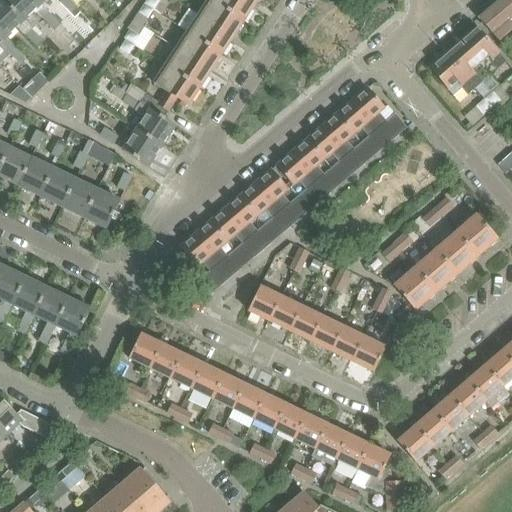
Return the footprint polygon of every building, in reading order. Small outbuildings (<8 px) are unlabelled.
[(49,14),(42,6),(35,0),(6,0),(4,2),(24,23),(35,13),(43,21),(49,14)] [(78,9),(69,0),(63,0),(59,4),(72,15),(78,9)] [(153,12),(154,10),(162,16),(170,4),(165,0),(148,0),(144,6),(153,12)] [(246,22),(257,5),(248,0),(213,0),(212,2),(246,22)] [(511,0),(502,0),(496,6),(511,24),(511,23),(511,0)] [(32,30),(24,23),(4,2),(0,6),(0,31),(7,39),(17,30),(25,37),(32,30)] [(235,39),(246,22),(212,2),(201,18),(235,39)] [(133,23),(144,30),(145,28),(143,27),(153,12),(144,6),(133,23)] [(511,35),(506,28),(511,24),(496,6),(480,20),(507,50),(511,45),(511,35)] [(49,14),(43,21),(54,32),(61,25),(49,14)] [(224,56),(235,39),(201,18),(190,35),(224,56)] [(144,30),(133,23),(129,30),(130,31),(125,40),(126,41),(125,42),(134,48),(135,47),(134,46),(144,30)] [(497,64),(503,58),(504,58),(497,51),(477,28),(461,41),(482,65),(490,57),(497,64)] [(32,30),(25,37),(37,49),(44,43),(32,30)] [(213,73),(224,56),(190,35),(179,52),(213,73)] [(474,72),(482,65),(461,41),(447,54),(467,78),(473,84),(479,79),(474,72)] [(125,42),(120,50),(129,56),(134,48),(125,42)] [(27,59),(15,47),(8,53),(20,66),(27,59)] [(202,90),(213,73),(179,52),(168,69),(202,90)] [(467,90),(473,84),(467,78),(447,54),(431,68),(451,92),(461,84),(467,90)] [(191,107),(202,90),(168,69),(157,86),(166,91),(178,99),(191,107)] [(511,77),(502,87),(509,95),(511,91),(511,77)] [(136,112),(147,95),(132,86),(126,95),(127,96),(122,103),(136,112)] [(494,108),(509,95),(502,87),(486,100),(494,108)] [(367,90),(351,104),(368,122),(388,144),(397,137),(407,129),(394,115),(393,116),(394,116),(385,123),(378,114),(382,110),(383,111),(384,110),(367,90)] [(169,113),(178,99),(166,91),(159,103),(157,106),(169,113)] [(157,106),(159,103),(147,95),(136,112),(147,119),(139,131),(163,146),(177,126),(165,119),(169,113),(157,106)] [(484,116),(494,108),(486,100),(477,108),(484,116)] [(361,128),(369,137),(360,145),(372,158),(379,153),(379,152),(388,144),(368,122),(351,104),(335,117),(352,136),(361,128)] [(357,171),(365,164),(366,164),(372,158),(360,145),(353,151),(345,142),(352,136),(335,117),(320,130),(337,148),(357,171)] [(14,121),(7,135),(15,139),(22,125),(14,121)] [(101,136),(114,145),(118,138),(105,130),(101,136)] [(320,130),(305,142),(322,161),(331,154),(339,163),(330,170),(343,184),(350,178),(349,177),(357,171),(337,148),(320,130)] [(149,167),(163,146),(139,131),(125,151),(149,167)] [(37,149),(44,135),(37,132),(30,145),(37,149)] [(0,168),(10,149),(15,139),(7,135),(2,146),(0,144),(0,168)] [(59,160),(66,146),(58,142),(52,156),(59,160)] [(315,167),(322,161),(305,142),(289,156),(306,174),(326,197),(335,189),(336,189),(343,184),(330,170),(323,176),(315,167)] [(0,176),(19,186),(32,160),(10,149),(0,168),(0,176)] [(74,167),(82,171),(89,157),(81,153),(74,167)] [(305,190),(297,197),(309,212),(318,205),(317,204),(326,197),(306,174),(289,156),(276,167),(293,186),(294,185),(293,185),(298,181),(305,190)] [(42,197),(54,171),(32,160),(19,186),(42,197)] [(54,171),(42,197),(63,207),(76,182),(54,171)] [(270,172),(256,184),(272,203),(292,226),(301,219),(309,212),(297,197),(288,205),(280,196),(285,192),(286,192),(287,191),(270,172)] [(126,192),(132,178),(124,175),(118,188),(126,192)] [(85,218),(98,192),(76,182),(63,207),(85,218)] [(265,210),(272,219),(264,226),(276,240),(283,234),(292,226),(272,203),(256,184),(240,198),(256,217),(265,210)] [(121,203),(126,192),(118,188),(113,199),(98,192),(85,218),(108,229),(121,203)] [(240,198),(225,210),(241,230),(261,252),(269,245),(269,246),(276,240),(264,226),(257,232),(249,223),(256,217),(240,198)] [(435,210),(441,217),(454,207),(447,200),(435,210)] [(253,259),(261,252),(241,230),(225,210),(210,223),(227,242),(235,235),(242,245),(234,251),(246,265),(253,260),(253,259)] [(429,228),(441,217),(435,210),(423,220),(429,228)] [(478,258),(499,240),(479,217),(458,235),(478,258)] [(210,223),(194,236),(211,255),(230,278),(239,271),(246,265),(234,251),(227,258),(219,249),(227,242),(210,223)] [(394,245),(401,253),(413,242),(406,235),(394,245)] [(458,276),(478,258),(458,235),(438,253),(458,276)] [(197,268),(197,267),(202,263),(210,272),(202,279),(201,280),(212,294),(221,286),(230,278),(211,255),(194,236),(180,249),(197,268)] [(388,263),(401,253),(394,245),(382,256),(388,263)] [(300,249),(295,260),(304,264),(309,253),(300,249)] [(437,294),(458,276),(438,253),(417,271),(437,294)] [(299,275),(304,264),(295,260),(290,271),(299,275)] [(0,323),(3,325),(13,306),(25,280),(4,269),(0,276),(0,299),(5,302),(0,313),(0,323)] [(342,270),(337,280),(345,284),(350,274),(342,270)] [(416,312),(437,294),(417,271),(396,289),(416,312)] [(34,316),(47,290),(25,280),(13,306),(27,313),(18,332),(25,335),(34,316)] [(340,295),(345,284),(337,280),(332,291),(340,295)] [(271,322),(283,299),(262,289),(250,312),(271,322)] [(47,346),(56,327),(69,301),(47,290),(34,316),(49,323),(39,343),(47,346)] [(383,290),(378,301),(387,305),(392,294),(383,290)] [(292,333),(303,309),(283,299),(271,322),(292,333)] [(68,357),(78,337),(91,312),(69,301),(56,327),(70,333),(60,353),(68,357)] [(382,315),(387,305),(378,301),(373,311),(382,315)] [(313,343),(324,319),(303,309),(292,333),(313,343)] [(334,353),(345,329),(324,319),(313,343),(334,353)] [(354,363),(365,339),(345,329),(334,353),(354,363)] [(151,369),(163,345),(142,335),(131,359),(151,369)] [(387,350),(385,349),(365,339),(354,363),(375,373),(387,350)] [(172,379),(183,355),(163,345),(151,369),(172,379)] [(504,388),(511,380),(511,361),(504,353),(487,368),(504,388)] [(192,390),(204,366),(183,355),(172,379),(192,390)] [(213,400),(225,376),(204,366),(192,390),(213,400)] [(487,402),(504,388),(487,368),(470,383),(487,402)] [(234,410),(246,386),(225,376),(213,400),(234,410)] [(469,417),(487,402),(470,383),(452,398),(469,417)] [(136,399),(140,391),(129,386),(125,394),(136,399)] [(254,420),(266,396),(246,386),(234,410),(254,420)] [(146,404),(150,396),(140,391),(136,399),(146,404)] [(275,430),(286,406),(266,396),(254,420),(275,430)] [(452,432),(469,417),(452,398),(435,412),(452,432)] [(16,416),(4,404),(0,399),(0,430),(6,436),(19,424),(22,428),(48,441),(54,428),(20,411),(16,416)] [(177,419),(181,411),(171,406),(167,414),(177,419)] [(295,440),(307,416),(286,406),(275,430),(295,440)] [(188,424),(192,416),(181,411),(177,419),(188,424)] [(434,448),(452,432),(435,412),(417,428),(434,448)] [(316,451),(328,426),(307,416),(295,440),(316,451)] [(219,439),(223,431),(212,426),(208,434),(219,439)] [(337,461),(348,436),(328,426),(316,451),(337,461)] [(416,463),(434,448),(417,428),(399,444),(416,463)] [(488,443),(497,435),(491,428),(482,436),(488,443)] [(229,445),(233,437),(223,431),(219,439),(229,445)] [(357,471),(369,446),(348,436),(337,461),(357,471)] [(479,450),(488,443),(482,436),(474,444),(479,450)] [(260,460),(264,452),(253,446),(249,454),(260,460)] [(392,458),(390,456),(369,446),(357,471),(372,478),(366,488),(378,494),(389,493),(392,493),(392,484),(392,472),(386,470),(392,458)] [(271,465),(275,457),(264,452),(260,460),(271,465)] [(78,468),(89,458),(84,453),(73,463),(78,468)] [(21,472),(30,463),(24,457),(15,465),(21,472)] [(453,473),(462,465),(456,458),(448,466),(453,473)] [(66,478),(78,468),(73,463),(61,473),(66,478)] [(444,480),(453,473),(448,466),(439,474),(444,480)] [(301,480),(305,472),(295,467),(291,475),(301,480)] [(156,509),(169,497),(145,469),(123,488),(143,511),(156,511),(158,511),(156,509)] [(312,485),(316,477),(305,472),(301,480),(312,485)] [(0,491),(8,484),(2,478),(0,479),(0,491)] [(45,497),(56,487),(52,481),(40,491),(45,497)] [(392,493),(389,493),(389,511),(406,511),(405,483),(392,484),(392,493)] [(343,500),(347,492),(336,487),(332,495),(343,500)] [(114,511),(143,511),(123,488),(106,502),(114,511)] [(33,507),(45,497),(40,491),(28,501),(33,507)] [(353,505),(357,497),(347,492),(343,500),(353,505)] [(317,511),(316,511),(306,499),(297,507),(295,504),(286,511),(317,511)] [(114,511),(106,502),(94,511),(114,511)]
